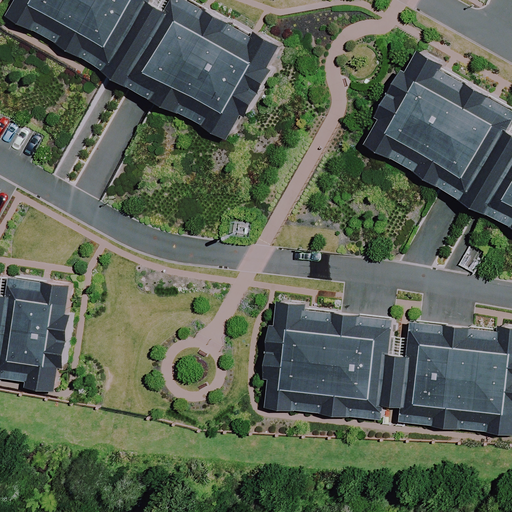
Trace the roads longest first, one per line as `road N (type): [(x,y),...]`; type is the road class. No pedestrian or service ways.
road 1 (residential): [(79,205),(140,240),(408,278)]
road 2 (residential): [(142,97),(79,205)]
